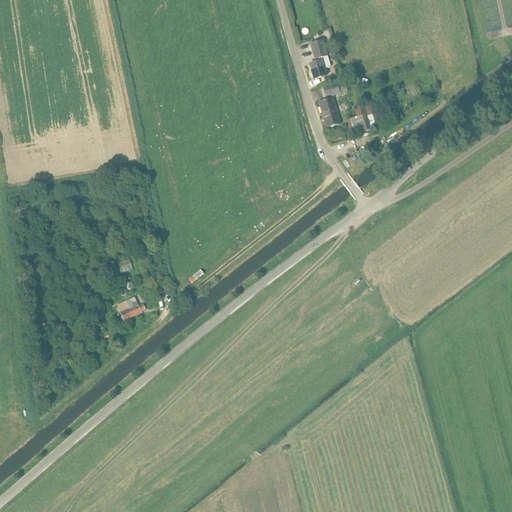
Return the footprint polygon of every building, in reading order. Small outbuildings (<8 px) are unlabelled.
[(324,41),(320,42),(310,45),(315,63),(309,65),(313,81),(320,79),(325,77),(323,69),(331,67),(324,41)] [(323,87),(326,99),(347,92),(344,81),(323,87)] [(333,99),(319,103),(326,129),(340,124),(333,99)] [(350,119),(355,134),(371,130),(364,106),(360,108),(362,115),(350,119)] [(386,117),(379,119),(381,127),(388,125),(386,117)] [(121,273),(133,269),(130,258),(117,262),(121,273)] [(117,307),(123,321),(141,313),(134,299),(117,307)] [(31,303),(32,313),(42,312),(40,301),(31,303)] [(31,319),(32,331),(45,330),(44,317),(31,319)]
